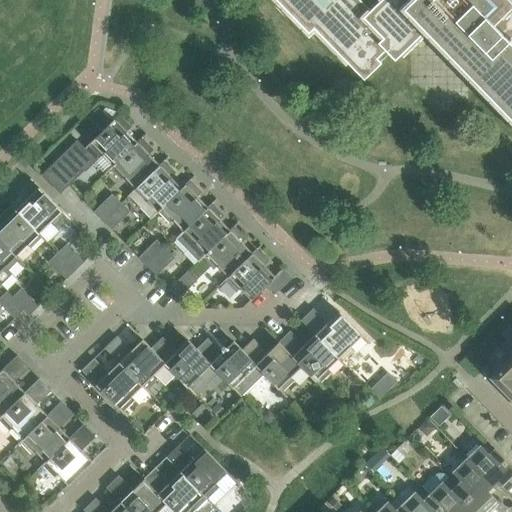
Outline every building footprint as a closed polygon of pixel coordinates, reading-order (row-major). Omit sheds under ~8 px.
[(508,115),(511,119),(511,120),(511,122),(511,123),(511,44),(508,40),(511,36),(511,0),(275,0),(308,34),(314,29),(364,81),(382,64),(378,59),(386,51),(395,61),(426,31),(472,79),(470,80),(486,96),(488,94),(493,99),(491,101),(506,117),(508,115)] [(136,141),(127,131),(131,127),(120,116),(124,112),(123,111),(91,142),(104,154),(113,164),(136,141)] [(159,164),(148,153),(153,149),(142,138),(146,134),(145,133),(136,141),(113,164),(110,167),(121,178),(124,175),(135,187),(159,164)] [(88,170),(104,154),(91,142),(85,148),(77,140),(42,175),(60,194),(87,168),(88,170)] [(181,187),(171,176),(175,172),(164,161),(168,157),(167,156),(159,164),(135,187),(137,188),(129,195),(150,217),(158,210),(181,187)] [(208,207),(197,196),(201,191),(190,180),(194,176),(193,175),(181,187),(158,210),(169,222),(172,219),(184,230),(208,207)] [(66,215),(39,187),(31,178),(30,179),(34,183),(22,195),(27,199),(16,209),(40,233),(50,223),(54,227),(66,215)] [(103,221),(121,203),(112,194),(94,212),(103,221)] [(230,230),(220,220),(224,215),(213,204),(217,200),(216,199),(208,207),(184,230),(184,231),(182,234),(177,238),(199,260),(203,256),(230,230)] [(40,233),(16,209),(8,201),(7,202),(11,206),(0,216),(0,217),(4,221),(0,225),(0,238),(17,256),(27,245),(31,249),(44,237),(40,233)] [(112,230),(130,213),(121,203),(103,221),(112,230)] [(252,253),(242,243),(246,238),(235,227),(239,223),(239,222),(230,230),(203,256),(214,267),(217,265),(228,276),(252,253)] [(21,260),(17,256),(0,238),(0,284),(1,285),(12,275),(9,272),(21,260)] [(148,267),(166,250),(157,240),(139,258),(148,267)] [(85,262),(66,243),(56,252),(75,271),(85,262)] [(275,276),(264,265),(269,261),(258,250),(262,246),(261,245),(252,253),(228,276),(226,279),(237,291),(240,288),(252,300),(266,286),(274,295),(293,277),(283,268),(275,276)] [(155,274),(173,257),(166,250),(148,267),(155,274)] [(75,271),(56,252),(47,261),(66,280),(75,271)] [(179,299),(197,281),(187,272),(170,289),(179,299)] [(39,307),(20,288),(11,296),(24,310),(29,316),(39,307)] [(24,310),(11,296),(7,292),(0,298),(0,303),(15,318),(24,310)] [(350,347),(362,336),(339,311),(327,323),(314,308),(301,321),(314,335),(338,359),(341,363),(354,351),(350,347)] [(338,359),(314,335),(304,344),(291,330),(278,342),(302,366),(319,385),(331,373),(327,369),(338,359)] [(117,336),(105,348),(119,363),(142,387),(145,390),(158,378),(169,367),(151,348),(143,339),(131,351),(117,336)] [(211,365),(196,349),(188,340),(177,351),(163,337),(151,348),(169,367),(192,390),(204,379),(208,383),(219,373),(211,365)] [(256,366),(241,350),(233,342),(222,352),(208,338),(196,349),(211,365),(219,373),(237,392),(241,396),(264,374),(256,366)] [(302,366),(278,342),(267,353),(253,338),(241,350),(256,366),(264,374),(282,393),(294,381),(290,377),(302,366)] [(25,392),(15,382),(29,368),(17,355),(0,372),(0,414),(1,415),(25,392)] [(142,387),(119,363),(108,373),(94,359),(82,370),(122,413),(135,401),(131,397),(142,387)] [(511,366),(501,377),(511,388),(511,366)] [(47,415),(37,405),(51,391),(39,378),(25,392),(1,415),(0,416),(0,420),(10,431),(13,428),(23,438),(47,415)] [(70,438),(59,428),(74,414),(62,401),(47,415),(23,438),(20,442),(32,454),(35,451),(46,461),(70,438)] [(93,462),(82,451),(96,437),(84,424),(70,438),(46,461),(42,465),(55,477),(58,474),(69,485),(93,462)] [(227,472),(204,448),(193,460),(179,445),(166,457),(180,472),(207,499),(219,487),(216,484),(227,472)] [(511,487),(511,466),(495,449),(490,454),(482,446),(468,459),(495,488),(500,483),(508,491),(511,487)] [(495,488),(468,459),(454,473),(462,481),(457,486),(481,511),(486,511),(498,501),(490,493),(495,488)] [(207,499),(180,472),(170,482),(156,468),(145,478),(168,502),(166,504),(174,511),(193,511),(196,509),(207,499)] [(481,511),(457,486),(445,474),(442,474),(438,474),(434,477),(421,489),(429,497),(443,511),(481,511)] [(107,488),(121,502),(130,511),(157,511),(166,504),(168,502),(145,478),(133,490),(119,476),(107,488)] [(443,511),(429,497),(424,502),(408,486),(395,499),(402,506),(407,511),(443,511)] [(130,511),(121,502),(110,511),(109,511),(96,498),(84,510),(85,511),(130,511)] [(407,511),(402,506),(397,511),(389,503),(379,511),(407,511)]
